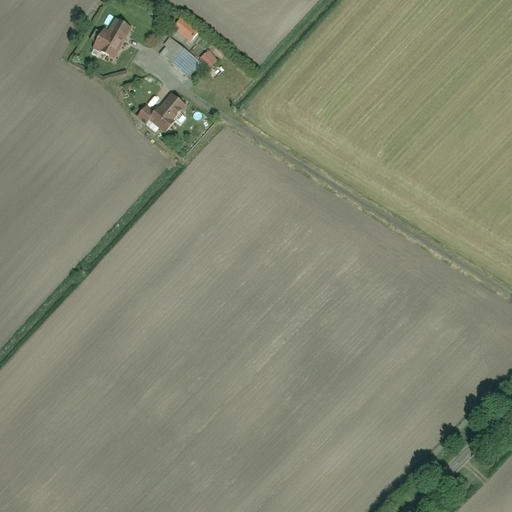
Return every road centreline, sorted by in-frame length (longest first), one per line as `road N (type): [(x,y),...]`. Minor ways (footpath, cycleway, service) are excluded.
road 1 (residential): [(511,296),(180,89),(161,67)]
road 2 (tertiary): [(511,411),(413,511)]
